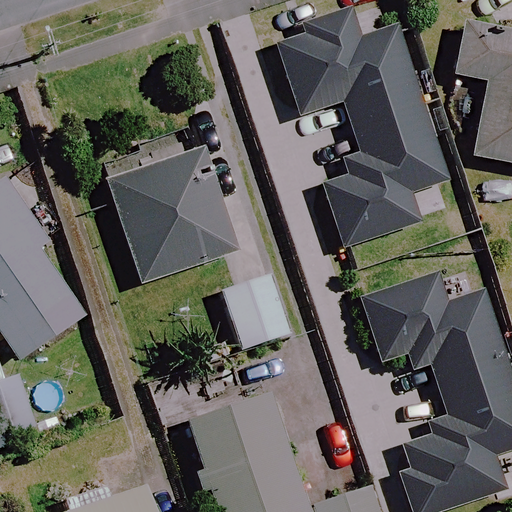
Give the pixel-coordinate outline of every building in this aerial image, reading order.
[(511,29),(457,20),(447,77),(480,83),(467,157),(511,164),(511,29)] [(386,169),(368,174),(353,126),(287,145),(350,359),(434,334),(417,275),(399,281),(384,229),(402,223),(386,169)] [(230,259),(195,153),(98,186),(133,291),(230,259)] [(88,308),(1,180),(0,180),(0,333),(15,357),(88,308)] [(282,341),(263,281),(215,296),(235,356),(282,341)] [(511,403),(496,341),(433,356),(449,418),(511,403)] [(3,378),(0,368),(0,442),(37,432),(18,373),(3,378)] [(303,511),(266,400),(178,430),(205,511),(303,511)] [(149,511),(143,491),(81,511),(149,511)] [(372,511),(365,492),(310,511),(372,511)]
